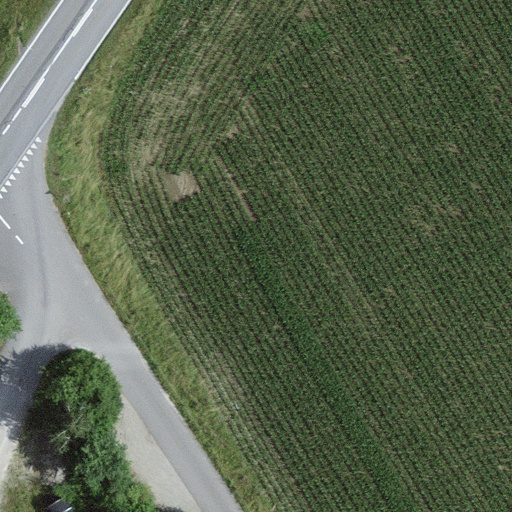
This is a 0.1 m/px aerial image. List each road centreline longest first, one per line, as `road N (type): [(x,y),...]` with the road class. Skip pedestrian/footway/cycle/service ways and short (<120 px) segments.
road 1 (track): [(0,161),(224,511)]
road 2 (unknown): [(0,398),(44,231)]
road 3 (secondary): [(0,141),(97,0)]
